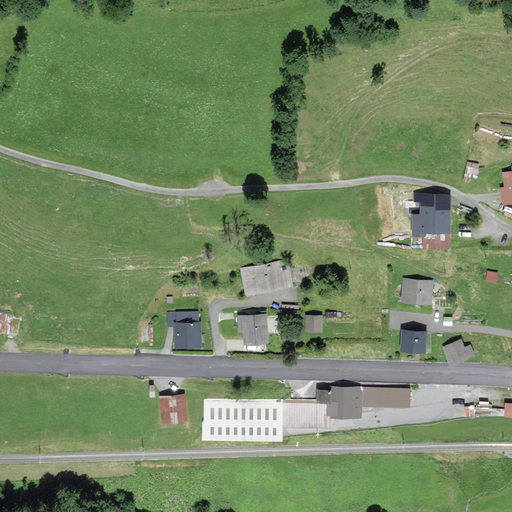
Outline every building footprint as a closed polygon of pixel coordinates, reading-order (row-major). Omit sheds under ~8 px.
[(478,173),(479,160),(466,160),(466,173),(478,173)] [(511,170),(504,172),(506,186),(501,186),(503,201),(511,199),(511,170)] [(448,246),(448,194),(416,194),(416,200),(422,200),(422,214),(414,214),(413,233),(424,233),(424,246),(448,246)] [(290,283),(285,259),(242,268),(246,292),(290,283)] [(431,281),(404,278),(402,298),(429,301),(431,281)] [(0,331),(8,333),(11,313),(0,310),(0,331)] [(200,343),(200,321),(198,321),(198,311),(176,311),(176,312),(168,312),(168,323),(175,323),(175,344),(200,343)] [(265,313),(238,315),(239,330),(244,329),(245,341),(266,340),(265,313)] [(321,330),(321,315),(306,315),(306,330),(321,330)] [(424,348),(425,330),(402,329),(401,347),(424,348)] [(464,347),(460,339),(444,346),(451,363),(473,353),(469,345),(464,347)] [(330,425),(330,414),(359,415),(359,405),(410,406),(410,387),(332,385),(332,389),(318,389),(318,400),(206,399),(205,421),(203,421),(203,436),(281,437),(281,424),(330,425)] [(185,418),(183,394),(161,396),(163,420),(185,418)]
